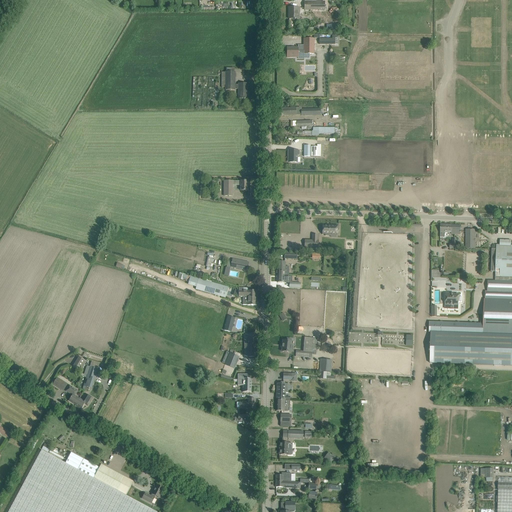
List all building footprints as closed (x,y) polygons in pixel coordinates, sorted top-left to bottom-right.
[(324,10),(324,2),(304,2),(304,10),(324,10)] [(289,8),(289,19),(297,19),(299,19),(299,13),(299,8),(289,8)] [(287,56),(287,57),(294,57),(298,57),(298,53),(304,53),(304,54),(305,54),(314,54),(314,42),(314,40),(314,39),(304,39),(304,45),(304,51),(298,51),(298,48),(287,48),(287,56)] [(221,72),(221,85),(225,85),(225,88),(225,90),(226,90),(235,90),(235,89),(239,89),(238,99),(244,99),(245,99),(247,99),(247,98),(247,93),(248,93),(248,84),(239,84),(239,85),(235,85),(235,72),(226,72),(225,72),(221,72)] [(296,116),(296,107),(290,107),(290,109),(280,108),(280,116),(296,116)] [(312,131),(312,132),(302,132),(302,136),(319,136),(319,134),(334,134),(334,128),(319,128),(313,128),(313,131),(312,131)] [(310,146),(304,145),(304,156),(310,157),(320,157),(320,145),(317,145),(317,146),(310,146),(311,146),(310,146)] [(288,151),(288,155),(289,155),(289,162),(300,162),(300,157),(297,157),(297,155),(299,155),(299,151),(293,151),(288,151)] [(248,181),(240,181),(232,181),(224,181),(224,196),(232,196),(232,185),(241,185),(240,191),(248,191),(248,181)] [(331,234),(338,234),(338,226),(322,225),(322,234),(325,234),(325,236),(331,236),(331,234)] [(440,225),(440,237),(445,238),(445,233),(452,233),(452,225),(440,225)] [(456,225),(452,225),(452,233),(452,234),(460,234),(460,232),(461,232),(461,225),(456,225)] [(304,247),(305,247),(305,249),(317,249),(317,248),(318,248),(318,241),(304,240),(304,247)] [(511,245),(511,240),(500,240),(500,245),(496,245),(495,282),(488,282),(487,292),(485,292),(485,300),(484,300),(483,324),(429,322),(429,333),(431,333),(430,363),(444,364),(444,365),(451,365),(451,364),(465,365),(472,366),(472,365),(494,366),(494,367),(501,367),(501,366),(511,366),(511,245)] [(248,262),(244,261),(232,259),(231,267),(247,270),(248,262)] [(278,272),(278,276),(284,276),(284,275),(292,276),(292,275),(289,275),(289,272),(289,267),(285,267),(285,261),(278,261),(278,272)] [(233,275),(238,276),(239,269),(226,267),(225,275),(230,276),(230,271),(234,271),(233,275)] [(278,276),(277,282),(290,283),(289,287),(300,288),(300,283),(292,282),(292,276),(284,275),(284,276),(278,276)] [(228,288),(198,279),(195,289),(225,298),(225,296),(222,295),(224,287),(228,288)] [(239,297),(243,297),(256,297),(256,291),(248,291),(248,288),(239,288),(239,290),(239,291),(238,290),(235,290),(234,296),(238,297),(239,297)] [(460,302),(461,301),(462,296),(461,296),(459,295),(451,295),(451,293),(446,293),(446,295),(445,309),(450,309),(458,309),(458,303),(458,302),(460,302)] [(256,305),(256,297),(243,297),(243,305),(247,305),(256,305)] [(228,316),(226,325),(232,327),(235,318),(228,316)] [(254,334),(244,334),(244,343),(247,343),(248,343),(248,352),(248,357),(255,357),(255,337),(255,334),(254,334)] [(295,357),(312,358),(312,354),(315,355),(316,352),(316,353),(317,338),(304,337),(303,351),(296,351),(295,357)] [(283,340),(282,348),(282,351),(290,352),(290,350),(293,350),(293,346),(291,346),(291,341),(291,339),(287,338),(287,340),(283,340)] [(239,357),(226,352),(222,363),(225,364),(234,368),(239,357)] [(78,357),(72,367),(80,371),(86,362),(78,357)] [(320,359),(319,372),(320,372),(327,373),(331,373),(332,360),(320,359)] [(98,369),(90,367),(84,386),(91,388),(98,369)] [(243,386),(243,392),(251,392),(251,379),(247,379),(247,374),(238,374),(238,385),(243,386)] [(63,391),(67,384),(57,378),(53,385),(63,391)] [(285,400),(285,399),(289,400),(290,397),(285,396),(285,393),(288,393),(288,384),(286,384),(285,384),(285,382),(281,382),(281,383),(281,384),(277,384),(277,400),(285,400)] [(75,405),(79,398),(75,395),(78,391),(69,386),(66,391),(72,395),(69,401),(75,405)] [(79,398),(75,405),(82,409),(84,404),(87,406),(93,398),(88,395),(84,401),(79,398)] [(255,408),(255,407),(255,399),(247,399),(247,402),(240,402),(240,408),(255,408)] [(277,400),(276,411),(288,411),(288,400),(285,400),(277,400)] [(248,415),(238,415),(238,421),(243,421),(243,425),(248,425),(248,415)] [(291,423),(291,415),(280,415),(280,423),(280,426),(291,427),(291,423)] [(0,432),(8,438),(11,433),(0,425),(0,432)] [(289,443),(281,443),(280,449),(279,449),(279,455),(288,455),(291,455),(292,455),(292,454),(293,452),(292,451),(291,450),(288,450),(289,443)] [(51,447),(50,447),(45,444),(43,446),(42,449),(48,453),(49,450),(51,447)] [(71,452),(65,463),(41,450),(8,511),(156,511),(126,495),(133,482),(101,464),(99,468),(71,452)] [(332,463),(336,456),(329,451),(324,459),(332,463)] [(487,481),(494,481),(494,469),(481,468),(481,477),(487,477),(487,481)] [(291,476),(291,475),(291,474),(291,473),(282,473),(282,475),(276,475),(276,476),(276,481),(285,481),(288,481),(291,481),(291,476)] [(157,485),(151,496),(145,493),(142,499),(151,504),(155,496),(159,498),(164,489),(157,485)] [(498,495),(498,503),(497,511),(511,511),(511,490),(498,490),(498,495)]
